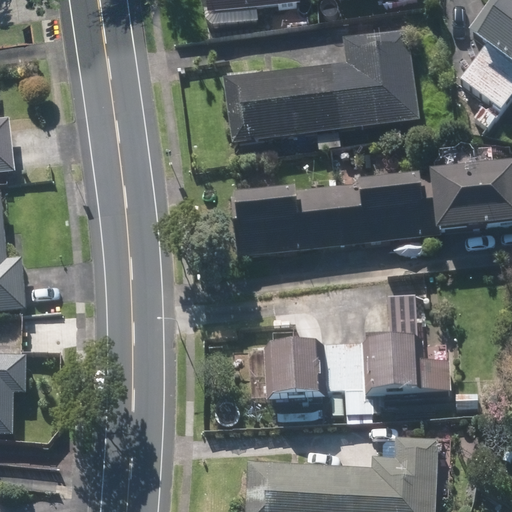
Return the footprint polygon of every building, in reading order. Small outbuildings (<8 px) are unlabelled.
[(198,0),(204,38),(256,31),(254,17),(383,0),(198,0)] [(511,0),(494,0),(464,39),(474,46),(468,53),(476,59),(454,88),(478,107),(465,123),(482,136),(511,97),(511,0)] [(404,40),(341,49),(344,71),(219,89),(229,157),(416,130),(404,40)] [(0,181),(14,180),(9,126),(0,126),(0,181)] [(229,207),(236,266),(511,235),(511,201),(509,176),(229,207)] [(0,319),(21,319),(20,265),(3,265),(2,202),(0,202),(0,319)] [(481,398),(450,398),(450,345),(416,345),(415,328),(385,328),(385,341),(362,341),(362,353),(262,354),(263,412),(324,411),(324,427),(384,426),(383,407),(442,406),(442,417),(481,417),(481,398)] [(0,344),(0,440),(12,441),(14,399),(21,400),(24,346),(0,344)] [(433,511),(436,446),(370,443),(369,477),(245,472),(243,511),(433,511)]
